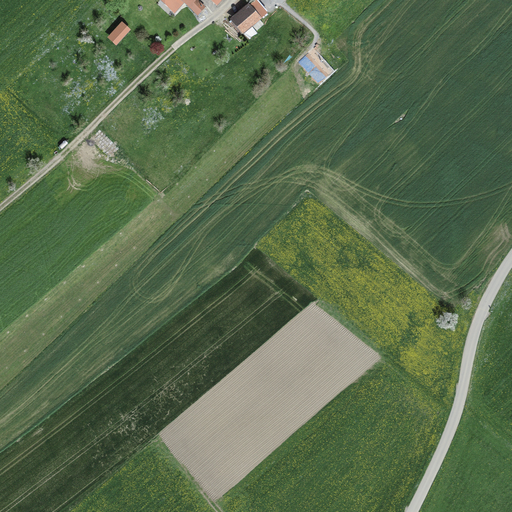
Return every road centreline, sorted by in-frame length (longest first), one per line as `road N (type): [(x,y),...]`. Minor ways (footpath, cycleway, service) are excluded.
road 1 (track): [(231,0),(0,213)]
road 2 (unclassified): [(511,256),(483,306),(460,401),(411,511)]
